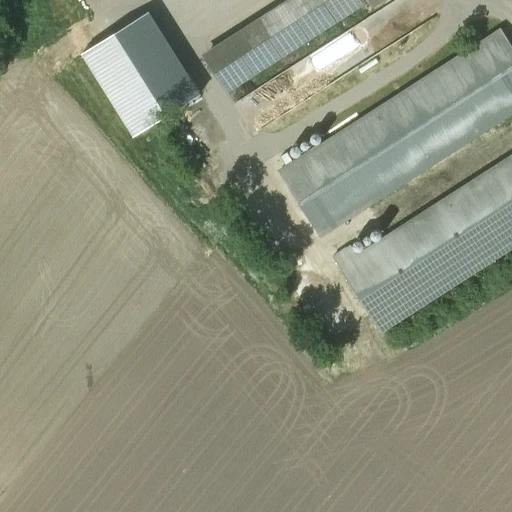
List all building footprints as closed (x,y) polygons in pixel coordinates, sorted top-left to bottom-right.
[(270,0),(201,45),(207,55),(291,0),(270,0)] [(362,0),(291,0),(207,55),(229,89),(363,2),(362,0)] [(151,8),(108,35),(156,112),(200,84),(151,8)] [(511,47),(501,29),(281,171),(321,235),(511,113),(511,47)] [(511,156),(341,266),(383,330),(511,247),(511,156)]
